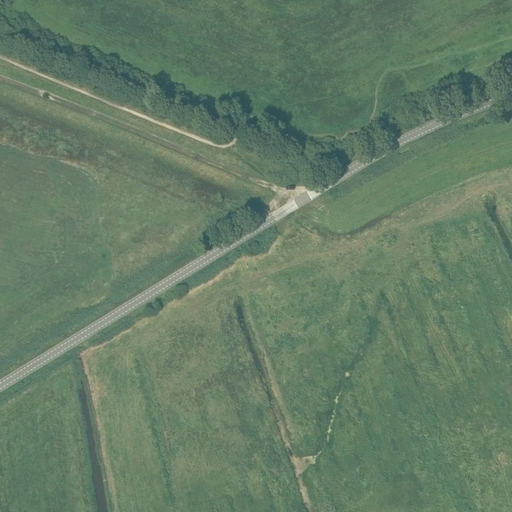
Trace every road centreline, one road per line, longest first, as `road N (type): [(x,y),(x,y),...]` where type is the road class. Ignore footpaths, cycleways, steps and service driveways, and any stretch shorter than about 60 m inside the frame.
road 1 (tertiary): [(0,386),(402,140),(511,95)]
road 2 (track): [(0,77),(303,199)]
